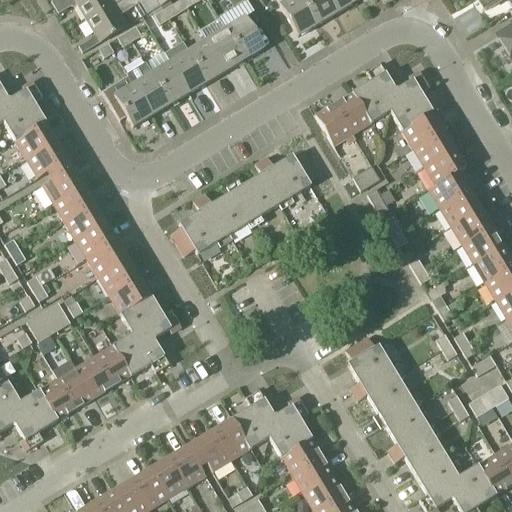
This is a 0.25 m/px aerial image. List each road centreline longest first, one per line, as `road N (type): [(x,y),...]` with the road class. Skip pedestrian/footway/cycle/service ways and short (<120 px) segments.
road 1 (residential): [(120,196),(406,27),(425,24)]
road 2 (residential): [(4,511),(238,374)]
road 3 (residential): [(238,374),(276,354),(302,366),(396,511)]
road 4 (residential): [(120,196),(218,358),(238,374)]
road 5 (residential): [(0,40),(31,45),(120,196)]
road 6 (residential): [(425,24),(511,166)]
